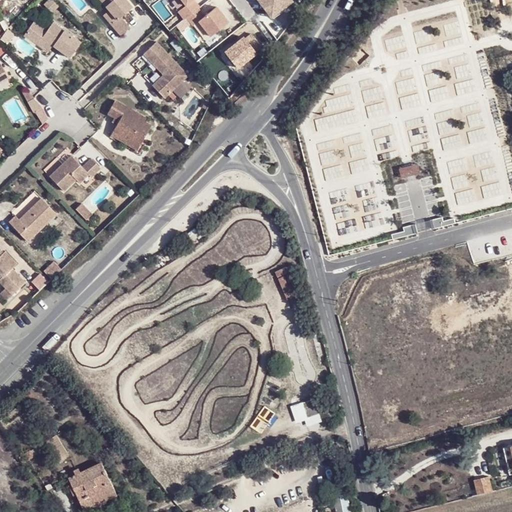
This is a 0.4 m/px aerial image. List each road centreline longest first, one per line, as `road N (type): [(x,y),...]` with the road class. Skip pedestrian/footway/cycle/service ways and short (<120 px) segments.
road 1 (secondary): [(221,151),(13,362)]
road 2 (tertiary): [(319,283),(376,511)]
road 3 (unclassified): [(511,221),(361,263)]
road 4 (unknown): [(50,85),(65,117),(140,41)]
road 5 (secondary): [(337,0),(255,114)]
